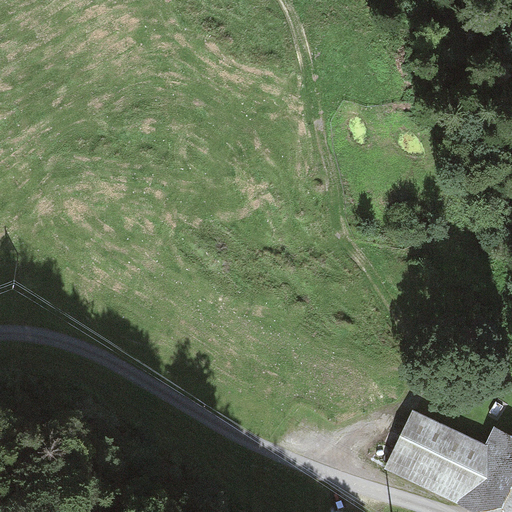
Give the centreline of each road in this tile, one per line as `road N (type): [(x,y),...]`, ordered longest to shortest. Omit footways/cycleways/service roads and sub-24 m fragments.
road 1 (track): [(283,0),(299,32),(339,228),(406,330),(418,381),(410,395),(301,463)]
road 2 (track): [(0,331),(89,347),(240,436),(442,511)]
